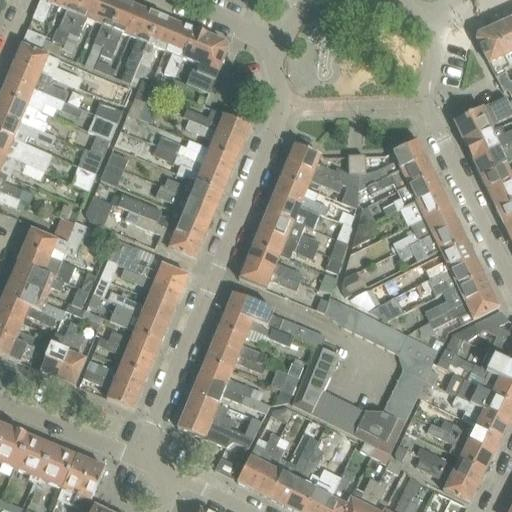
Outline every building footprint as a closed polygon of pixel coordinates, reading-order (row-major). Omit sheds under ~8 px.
[(57,10),(61,0),(40,0),(32,21),(43,25),(50,7),(57,10)] [(67,36),(82,0),(61,0),(57,10),(65,13),(57,32),(67,36)] [(93,25),(103,0),(82,0),(67,36),(63,48),(61,51),(72,55),(78,41),(86,22),(93,25)] [(103,51),(123,2),(118,0),(103,0),(93,25),(101,28),(93,47),(84,68),(94,73),(97,65),(99,60),(103,51)] [(128,39),(140,9),(123,2),(103,51),(99,60),(110,64),(113,55),(121,36),(128,39)] [(127,69),(121,84),(129,87),(158,17),(140,9),(128,39),(136,43),(125,68),(127,69)] [(163,54),(175,24),(158,17),(129,87),(136,90),(141,79),(144,80),(148,70),(156,51),(163,54)] [(511,27),(509,21),(493,29),(505,59),(510,69),(511,68),(511,27)] [(175,24),(163,54),(171,57),(164,76),(174,81),(181,62),(194,31),(175,24)] [(478,35),(476,42),(500,89),(509,84),(504,72),(510,69),(505,59),(493,29),(478,35)] [(185,86),(209,96),(228,51),(225,44),(194,31),(181,62),(195,68),(193,73),(191,72),(187,81),(185,86)] [(28,32),(23,43),(41,50),(44,43),(45,40),(28,32)] [(67,36),(57,32),(53,44),(63,48),(67,36)] [(59,58),(61,51),(44,43),(41,50),(59,58)] [(14,64),(51,80),(60,83),(77,90),(81,81),(64,74),(56,71),(59,62),(21,47),(14,64)] [(68,95),(57,91),(48,87),(51,80),(14,64),(7,81),(64,105),(68,95)] [(97,65),(94,73),(112,80),(114,74),(108,72),(109,70),(97,65)] [(64,105),(7,81),(1,96),(38,112),(42,114),(45,108),(61,114),(64,105)] [(142,84),(135,100),(146,105),(153,88),(149,87),(142,84)] [(35,121),(38,112),(1,96),(0,97),(0,115),(45,135),(49,127),(35,121)] [(511,117),(511,111),(505,98),(458,122),(455,128),(462,142),(491,131),(490,128),(511,117)] [(135,100),(130,112),(142,116),(146,105),(135,100)] [(94,118),(96,118),(117,127),(123,114),(100,105),(94,118)] [(187,112),(184,120),(190,122),(189,123),(197,126),(197,127),(243,146),(250,128),(211,112),(207,121),(187,112)] [(0,136),(13,142),(24,147),(27,138),(52,149),(56,139),(50,137),(45,135),(0,115),(0,136)] [(100,138),(111,143),(117,127),(96,118),(89,134),(97,137),(100,138)] [(209,151),(236,162),(243,146),(197,127),(197,126),(189,123),(185,133),(212,144),(209,151)] [(491,131),(462,142),(471,161),(511,141),(511,132),(505,136),(501,128),(491,131)] [(24,147),(13,142),(0,136),(0,155),(25,166),(25,167),(44,175),(45,176),(52,158),(24,147)] [(111,143),(100,138),(97,137),(89,155),(103,161),(111,143)] [(158,148),(229,178),(236,162),(209,151),(207,157),(206,158),(161,140),(158,148)] [(511,141),(471,161),(479,177),(504,165),(511,161),(511,157),(510,153),(511,152),(511,141)] [(381,181),(425,159),(417,143),(392,155),(396,164),(377,173),(365,177),(365,178),(356,178),(358,193),(367,188),(381,181)] [(349,178),(349,176),(336,171),(335,173),(318,165),(321,157),(294,147),(287,164),(333,183),(342,187),(348,189),(358,193),(356,178),(349,178)] [(158,148),(155,157),(182,168),(178,176),(185,179),(222,195),(229,178),(158,148)] [(103,161),(89,155),(85,152),(77,169),(79,170),(96,177),(103,161)] [(0,174),(8,178),(10,179),(12,174),(40,185),(44,175),(25,167),(25,166),(0,155),(0,174)] [(111,157),(108,166),(124,173),(128,164),(111,157)] [(348,159),(349,176),(349,178),(356,178),(365,178),(365,177),(364,159),(348,159)] [(397,194),(398,194),(434,176),(425,159),(381,181),(367,188),(371,196),(393,186),(397,194)] [(333,183),(287,164),(280,181),(306,192),(310,184),(329,192),(338,197),(342,187),(333,183)] [(504,165),(479,177),(487,193),(511,181),(511,171),(508,173),(504,165)] [(124,173),(108,166),(100,184),(117,191),(124,173)] [(72,187),(89,194),(96,177),(79,170),(72,187)] [(19,204),(20,203),(18,202),(22,194),(4,186),(8,178),(0,174),(0,194),(12,200),(11,201),(19,204)] [(400,212),(441,192),(434,176),(398,194),(401,201),(393,205),(393,206),(397,214),(400,212)] [(164,191),(215,212),(222,195),(185,179),(181,188),(168,182),(164,191)] [(303,201),(306,192),(280,181),(273,198),(319,217),(323,209),(303,201)] [(511,181),(487,193),(495,210),(511,201),(511,181)] [(62,183),(58,194),(63,196),(68,185),(62,183)] [(160,188),(155,199),(174,207),(171,213),(181,217),(208,229),(212,220),(215,212),(169,193),(164,191),(160,188)] [(348,189),(341,205),(356,211),(359,205),(358,193),(348,189)] [(408,229),(410,228),(449,208),(441,192),(400,212),(408,229)] [(0,204),(16,212),(19,204),(11,201),(12,200),(0,194),(0,204)] [(319,217),(273,198),(266,215),(304,230),(312,234),(319,217)] [(116,210),(127,215),(202,245),(208,230),(208,229),(181,217),(178,226),(158,217),(160,215),(121,199),(116,210)] [(112,208),(93,201),(86,220),(87,224),(103,230),(112,208)] [(511,201),(495,210),(503,226),(511,221),(511,201)] [(397,214),(393,206),(383,210),(387,219),(397,214)] [(413,246),(457,224),(449,208),(410,228),(414,235),(393,246),(397,254),(413,246)] [(63,209),(58,220),(61,221),(75,227),(79,218),(71,214),(71,212),(63,209)] [(361,213),(355,235),(366,230),(377,224),(369,209),(361,213)] [(339,224),(344,225),(352,228),(355,218),(343,213),(339,224)] [(156,248),(194,263),(202,245),(127,215),(124,223),(160,238),(156,248)] [(259,231),(306,250),(316,255),(319,246),(301,238),(304,230),(266,215),(259,231)] [(61,221),(53,241),(67,247),(75,227),(61,221)] [(511,221),(503,226),(510,242),(511,241),(511,221)] [(397,254),(395,255),(400,264),(414,258),(417,264),(439,253),(440,255),(466,243),(457,224),(413,246),(397,254)] [(352,228),(344,225),(337,242),(346,245),(352,228)] [(31,231),(23,249),(62,265),(65,258),(73,261),(74,260),(81,242),(86,231),(75,227),(67,247),(53,241),(31,231)] [(366,230),(355,235),(352,250),(371,240),(366,230)] [(259,231),(253,247),(279,258),(289,262),(292,255),(302,259),(312,263),(316,255),(306,250),(259,231)] [(337,242),(330,259),(342,263),(348,246),(346,245),(337,242)] [(117,243),(107,265),(116,269),(124,272),(181,295),(188,278),(175,272),(162,267),(158,276),(158,277),(148,273),(151,266),(137,260),(140,252),(117,243)] [(443,263),(426,272),(430,281),(474,260),(466,243),(440,255),(443,263)] [(253,247),(246,263),(292,282),(300,285),(303,277),(276,266),(279,258),(253,247)] [(76,271),(62,265),(23,249),(16,267),(62,286),(68,288),(76,271)] [(342,263),(330,259),(329,259),(324,271),(338,277),(342,263)] [(457,289),(483,277),(474,260),(430,281),(413,289),(408,292),(412,301),(432,291),(436,300),(443,296),(457,289)] [(246,263),(239,281),(265,292),(269,283),(296,294),(300,285),(292,282),(246,263)] [(107,265),(100,281),(109,285),(116,269),(107,265)] [(62,286),(16,267),(9,282),(37,293),(48,298),(51,291),(59,295),(60,293),(62,286)] [(124,272),(120,281),(150,294),(147,300),(174,312),(181,295),(124,272)] [(344,280),(342,289),(347,298),(364,290),(356,274),(344,280)] [(324,276),(318,293),(331,297),(337,282),(336,282),(324,276)] [(87,277),(80,294),(87,296),(94,280),(87,277)] [(443,296),(447,304),(442,306),(424,315),(428,323),(446,314),(490,292),(483,277),(457,289),(443,296)] [(110,285),(109,285),(100,281),(92,298),(100,302),(102,303),(110,285)] [(37,293),(9,282),(2,299),(57,322),(60,324),(64,315),(45,306),(48,298),(37,293)] [(80,313),(87,296),(80,294),(77,292),(70,308),(80,313)] [(352,302),(371,313),(379,308),(371,292),(352,302)] [(490,292),(446,314),(428,323),(433,333),(451,324),(450,322),(458,319),(462,328),(499,310),(490,292)] [(116,308),(167,329),(174,312),(147,300),(144,309),(110,295),(106,304),(116,308)] [(233,296),(226,313),(292,340),(315,350),(311,361),(334,371),(339,359),(320,351),(325,339),(272,318),(274,312),(233,296)] [(92,298),(87,310),(95,314),(100,302),(92,298)] [(57,322),(2,299),(0,304),(0,317),(22,327),(25,320),(53,332),(57,322)] [(379,308),(371,313),(389,322),(404,315),(396,299),(379,308)] [(328,305),(324,316),(335,325),(340,329),(344,331),(357,315),(329,301),(328,305)] [(320,302),(316,313),(324,316),(328,305),(320,302)] [(84,315),(80,313),(70,308),(67,307),(64,314),(81,322),(84,315)] [(108,325),(133,335),(160,346),(167,329),(116,308),(108,325)] [(292,340),(225,313),(219,329),(246,340),(249,333),(289,349),(292,340)] [(499,315),(473,327),(484,332),(497,339),(511,346),(511,326),(508,334),(499,329),(503,326),(507,324),(508,323),(507,322),(501,315),(500,314),(499,315)] [(84,315),(82,321),(90,325),(88,329),(97,333),(102,322),(84,315)] [(357,315),(344,331),(354,337),(368,320),(357,315)] [(22,327),(0,317),(0,337),(34,351),(43,355),(47,345),(38,342),(19,334),(22,327)] [(368,320),(354,337),(365,342),(378,326),(368,320)] [(378,326),(365,342),(376,347),(389,331),(382,327),(378,326)] [(55,337),(51,347),(40,374),(56,381),(76,335),(78,330),(70,327),(64,340),(55,337)] [(453,337),(464,343),(466,344),(484,332),(473,327),(453,336),(453,337)] [(219,329),(212,346),(263,367),(267,358),(243,348),(246,340),(219,329)] [(389,331),(376,347),(387,353),(400,336),(389,331)] [(77,357),(84,339),(76,335),(56,381),(74,388),(86,361),(77,357)] [(111,335),(108,344),(153,362),(160,346),(133,335),(130,341),(129,343),(111,335)] [(400,336),(387,353),(398,358),(398,359),(407,340),(400,336)] [(34,351),(0,337),(0,357),(20,365),(22,361),(26,363),(28,358),(31,359),(34,351)] [(456,359),(464,343),(453,337),(445,353),(454,358),(456,359)] [(507,364),(511,366),(511,346),(497,339),(493,347),(511,356),(507,364)] [(120,367),(147,378),(153,362),(108,344),(99,340),(96,348),(123,360),(120,367)] [(402,372),(424,383),(430,370),(432,366),(437,355),(430,351),(407,340),(398,359),(402,372)] [(435,342),(430,351),(437,355),(442,345),(435,342)] [(266,368),(258,364),(212,346),(209,353),(205,362),(232,373),(235,365),(254,373),(262,377),(266,368)] [(446,373),(454,358),(445,353),(437,369),(446,373)] [(489,355),(485,362),(481,371),(511,386),(511,366),(507,364),(489,355)] [(454,358),(450,367),(455,369),(457,368),(459,368),(460,365),(473,372),(471,374),(484,381),(479,390),(511,405),(511,386),(481,371),(456,359),(454,358)] [(302,383),(292,407),(353,438),(364,415),(323,394),(334,371),(311,361),(302,383)] [(232,373),(205,362),(201,372),(200,376),(198,379),(250,400),(253,391),(228,381),(232,373)] [(94,377),(140,396),(147,378),(120,367),(117,375),(117,376),(90,364),(89,364),(85,373),(86,373),(94,377)] [(291,366),(287,377),(299,381),(303,371),(302,371),(292,367),(291,366)] [(430,370),(424,383),(433,387),(434,388),(440,375),(430,370)] [(402,372),(397,383),(419,394),(424,383),(402,372)] [(133,413),(140,396),(94,377),(86,373),(83,381),(110,392),(106,402),(133,413)] [(287,377),(280,393),(292,398),(299,381),(287,377)] [(250,400),(198,379),(197,381),(197,382),(193,391),(192,395),(191,396),(218,407),(222,399),(266,417),(269,409),(250,400)] [(509,424),(511,418),(511,405),(479,390),(464,382),(456,398),(465,402),(509,424)] [(397,383),(392,394),(413,404),(416,398),(419,394),(397,383)] [(425,402),(433,387),(424,383),(419,394),(416,398),(421,401),(425,402)] [(289,406),(292,398),(280,393),(274,408),(289,406)] [(392,394),(387,404),(408,415),(413,404),(392,394)] [(218,407),(191,396),(185,412),(230,431),(233,422),(224,419),(228,411),(218,407)] [(509,424),(465,402),(465,403),(456,398),(452,407),(465,413),(461,420),(476,428),(501,440),(509,424)] [(387,404),(381,415),(403,425),(408,415),(387,404)] [(244,437),(230,431),(185,412),(177,431),(226,451),(226,450),(233,445),(248,451),(253,441),(244,437)] [(364,415),(353,438),(360,442),(364,444),(375,449),(384,454),(388,456),(403,425),(381,415),(381,416),(365,415),(364,415)] [(253,441),(262,425),(251,420),(244,437),(253,441)] [(445,421),(440,430),(449,435),(493,456),(501,440),(476,428),(473,435),(445,421)] [(449,435),(440,430),(431,426),(426,435),(451,448),(448,454),(460,460),(485,472),(493,456),(449,435)] [(29,438),(5,428),(0,439),(0,464),(15,471),(29,438)] [(255,494),(276,450),(280,439),(271,435),(266,445),(262,452),(255,448),(237,484),(255,494)] [(39,481),(52,448),(29,438),(15,471),(30,477),(39,481)] [(289,464),(283,476),(270,501),(286,509),(308,465),(314,453),(318,444),(311,440),(300,461),(296,468),(289,464)] [(359,453),(371,459),(375,449),(364,444),(359,453)] [(408,452),(398,447),(393,458),(401,465),(408,452)] [(45,483),(62,491),(76,458),(52,448),(39,481),(45,483)] [(283,453),(276,450),(255,494),(270,501),(283,476),(274,471),(283,453)] [(418,458),(421,460),(433,466),(477,488),(485,472),(460,460),(456,468),(421,451),(418,458)] [(308,465),(286,509),(291,511),(304,511),(315,492),(320,483),(311,478),(315,469),(321,457),(314,453),(308,465)] [(380,464),(379,465),(387,469),(391,462),(388,456),(384,454),(380,464)] [(80,511),(86,511),(90,506),(105,470),(76,458),(62,491),(57,502),(71,508),(80,511)] [(477,488),(433,466),(421,460),(415,471),(447,487),(444,494),(469,506),(477,488)] [(239,470),(221,461),(214,473),(232,482),(239,470)] [(398,478),(402,471),(391,462),(387,469),(386,472),(398,478)] [(340,482),(324,511),(344,511),(350,501),(352,497),(345,493),(354,476),(344,471),(339,481),(340,482)] [(315,492),(304,511),(324,511),(340,482),(339,481),(324,474),(320,483),(315,492)] [(405,511),(410,504),(419,485),(411,479),(401,499),(394,511),(405,511)] [(350,501),(344,511),(365,511),(376,491),(379,485),(370,481),(368,486),(363,495),(355,491),(352,497),(350,501)] [(376,491),(365,511),(384,511),(387,507),(381,503),(389,488),(380,483),(379,485),(376,491)] [(0,503),(0,509),(6,511),(9,511),(12,505),(1,500),(0,503)]
